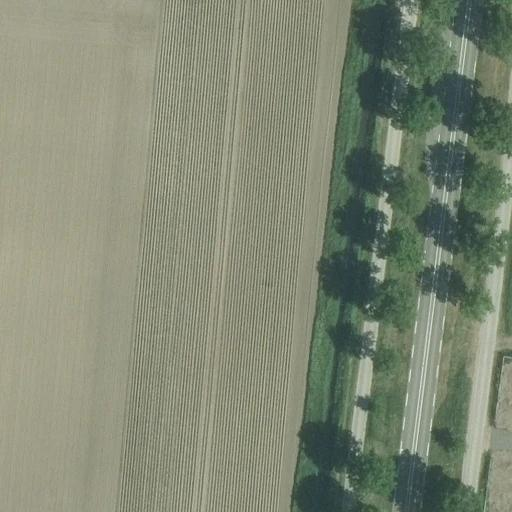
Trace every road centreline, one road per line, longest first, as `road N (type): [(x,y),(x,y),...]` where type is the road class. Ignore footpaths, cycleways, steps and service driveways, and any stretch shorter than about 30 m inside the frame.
road 1 (unclassified): [(412,0),(349,511)]
road 2 (primary): [(406,511),(468,0)]
road 3 (unclassified): [(511,140),(466,511)]
